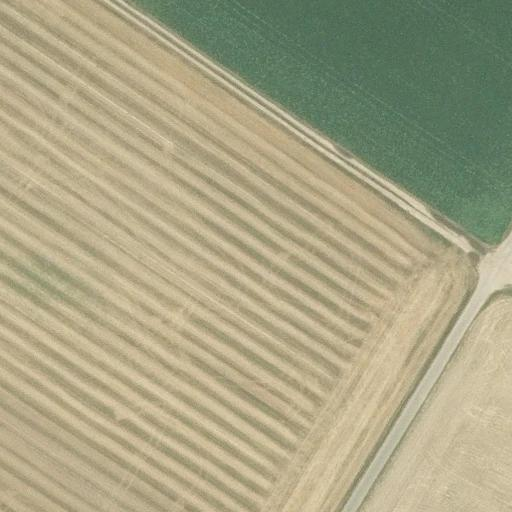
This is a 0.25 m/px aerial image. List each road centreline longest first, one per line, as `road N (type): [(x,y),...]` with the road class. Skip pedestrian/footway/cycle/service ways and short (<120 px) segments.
road 1 (track): [(511,278),(106,0)]
road 2 (track): [(350,511),(511,241)]
